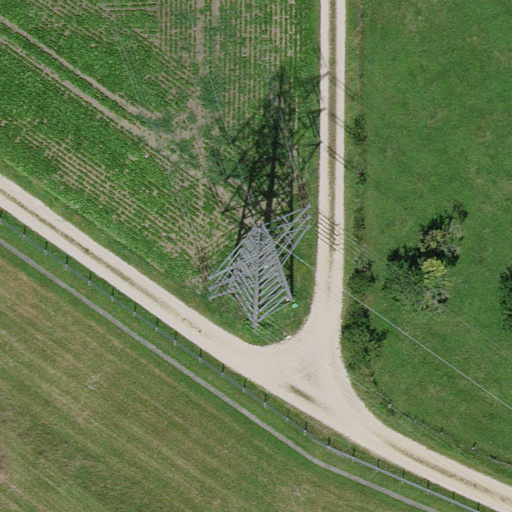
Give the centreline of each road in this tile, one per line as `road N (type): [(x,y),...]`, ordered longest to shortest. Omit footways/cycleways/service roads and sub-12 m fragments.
road 1 (track): [(0,198),(363,444),(511,506)]
road 2 (track): [(323,0),(320,413)]
